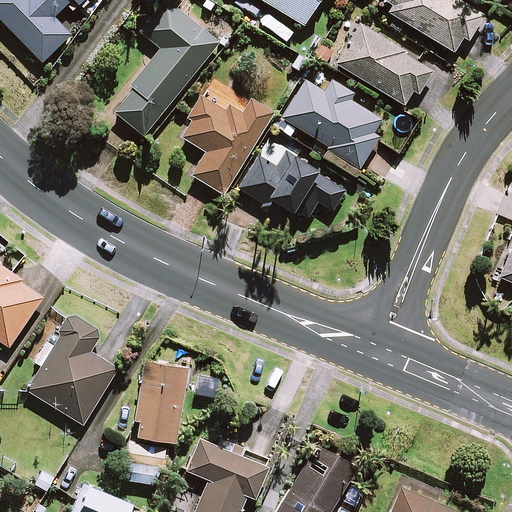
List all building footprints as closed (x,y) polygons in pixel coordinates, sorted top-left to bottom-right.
[(0,0),(0,18),(42,62),(70,34),(53,17),(67,4),(72,10),(82,0),(0,0)] [(219,42),(165,0),(164,0),(140,32),(160,48),(131,85),(134,87),(114,112),(144,136),(219,42)] [(318,0),(261,0),(303,25),(318,0)] [(383,0),(392,5),(388,12),(455,52),(464,36),(468,38),(482,14),(458,0),(383,0)] [(336,63),(403,104),(412,89),(418,93),(432,69),(360,24),(336,63)] [(369,102),(315,66),(281,116),(358,167),(377,138),(374,136),(385,119),(365,107),(369,102)] [(192,121),(182,137),(206,152),(191,174),(222,194),(274,111),(253,98),(240,118),(217,104),(200,93),(186,116),(192,121)] [(266,195),(294,214),(296,210),(307,218),(318,201),(331,210),(345,190),(286,151),(275,167),(259,155),(237,187),(261,203),(266,195)] [(511,285),(511,239),(495,278),(511,285)] [(43,297),(0,267),(0,341),(8,347),(43,297)] [(100,331),(72,313),(26,389),(82,424),(116,368),(88,351),(100,331)] [(187,368),(144,361),(131,435),(174,442),(187,368)] [(267,466),(199,438),(186,470),(207,478),(193,511),(238,511),(246,494),(254,497),(267,466)] [(328,511),(357,466),(317,442),(275,511),(328,511)] [(159,468),(126,461),(122,478),(156,485),(159,468)] [(71,511),(128,511),(132,503),(83,483),(71,511)] [(459,511),(400,488),(390,511),(459,511)]
